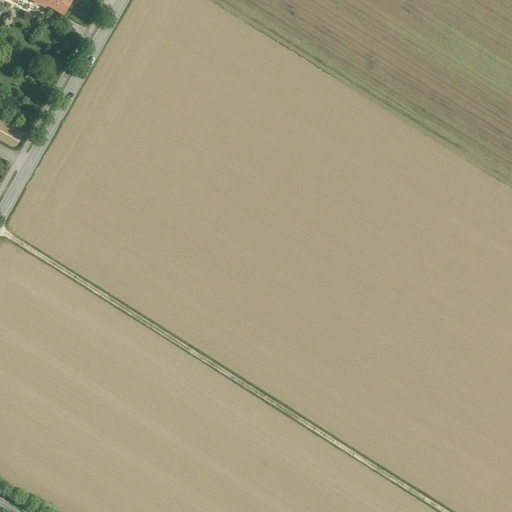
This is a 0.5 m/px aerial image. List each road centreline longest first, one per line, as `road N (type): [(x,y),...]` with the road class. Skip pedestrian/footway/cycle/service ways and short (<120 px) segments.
road 1 (track): [(0,231),(446,511)]
road 2 (tertiary): [(0,217),(122,0)]
